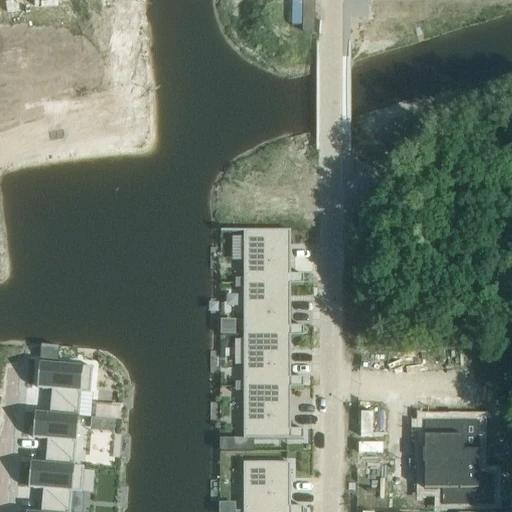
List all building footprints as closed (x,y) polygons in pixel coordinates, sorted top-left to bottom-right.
[(113,20),(74,24),(79,70),(106,67),(104,48),(116,47),(113,20)] [(74,24),(36,28),(38,55),(51,54),(53,73),(79,70),(74,24)] [(10,31),(0,32),(0,78),(2,79),(0,59),(13,58),(10,31)] [(290,231),(243,231),(243,232),(243,279),(243,284),(285,284),(285,285),(290,285),(303,285),(303,275),(290,274),(290,250),(285,250),(285,235),(290,235),(290,231)] [(285,284),(243,284),(243,288),(243,335),(285,335),(285,336),(290,336),(303,336),(303,326),(290,326),(290,302),(285,302),(285,285),(285,284)] [(285,335),(243,335),(243,382),(243,387),(285,387),(285,388),(303,388),(303,378),(290,378),(290,354),(285,354),(285,336),(285,335)] [(35,413),(35,414),(79,418),(81,392),(90,393),(91,374),(92,374),(93,368),(79,366),(79,365),(63,363),(63,365),(39,363),(37,389),(52,390),(50,414),(35,413)] [(285,387),(243,387),(243,391),(243,440),(303,440),(303,430),(290,430),(290,405),(285,405),(285,388),(285,387)] [(31,462),(30,464),(84,468),(84,467),(74,466),(79,418),(35,414),(33,439),(47,440),(45,464),(31,462)] [(424,451),(422,451),(422,453),(424,453),(424,463),(422,463),(422,465),(424,465),(424,490),(445,490),(445,506),(489,506),(489,492),(489,480),(478,480),(478,452),(462,452),(462,426),(446,426),(446,425),(438,425),(438,426),(428,426),(428,437),(424,437),(424,451)] [(290,463),(243,463),(243,511),(303,511),(303,507),(290,507),(290,483),(285,483),(285,467),(290,467),(290,463)] [(70,511),(72,492),(81,492),(83,473),(84,468),(30,464),(28,489),(43,490),(41,511),(70,511)]
